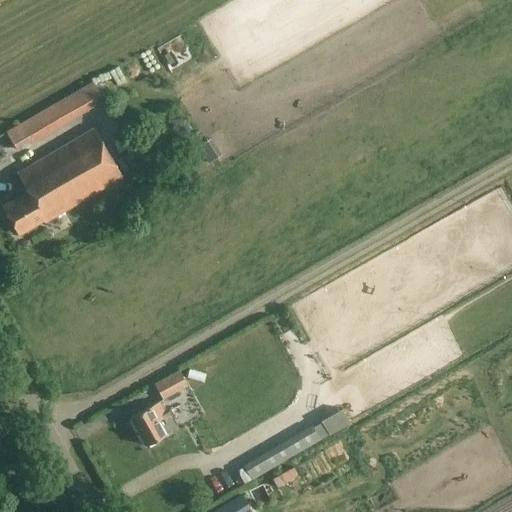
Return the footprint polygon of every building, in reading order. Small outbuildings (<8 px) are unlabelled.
[(37,142),(110,105),(102,90),(30,127),(37,142)] [(20,126),(6,134),(16,151),(30,143),(20,126)] [(121,177),(93,128),(16,173),(27,191),(3,205),(19,234),(43,220),(45,222),(120,177),(121,177)] [(121,128),(110,134),(122,157),(133,151),(121,128)] [(207,142),(187,151),(192,163),(212,154),(207,142)] [(162,398),(186,385),(179,371),(154,384),(162,398)] [(158,401),(130,417),(145,445),(164,435),(165,437),(179,429),(178,428),(175,429),(166,414),(165,415),(158,401)] [(312,429),(274,451),(280,462),(318,440),(312,429)]
